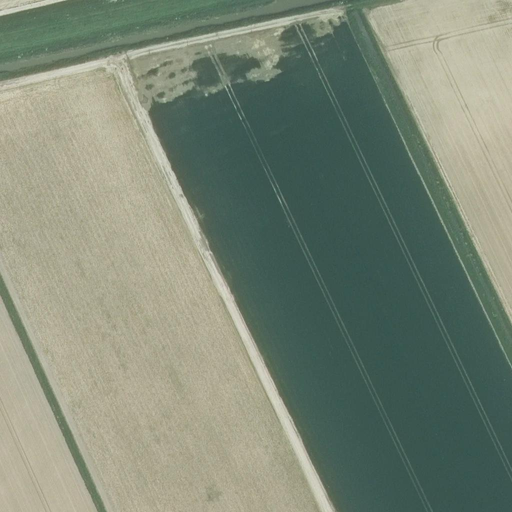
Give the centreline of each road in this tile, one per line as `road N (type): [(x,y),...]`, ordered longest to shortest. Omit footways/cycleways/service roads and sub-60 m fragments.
road 1 (track): [(327,511),(113,59),(0,85)]
road 2 (track): [(344,9),(113,59)]
